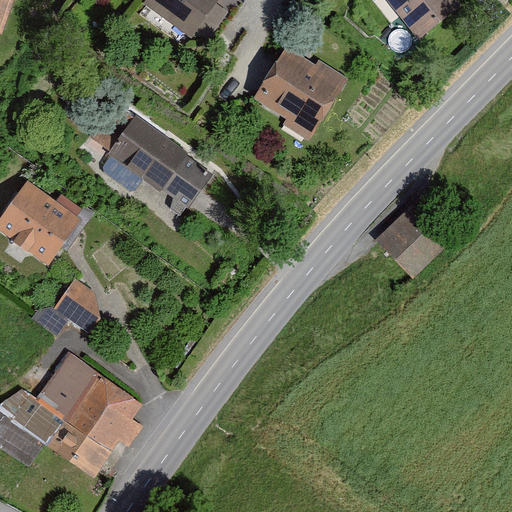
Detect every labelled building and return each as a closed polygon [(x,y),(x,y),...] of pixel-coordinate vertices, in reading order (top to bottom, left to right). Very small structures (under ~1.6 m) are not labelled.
[(0,0),(0,32),(9,0),(0,0)] [(219,0),(145,0),(143,3),(191,38),(219,0)] [(445,0),(383,0),(417,44),(456,14),(445,0)] [(336,74),(270,37),(233,102),(299,139),(336,74)] [(215,173),(137,116),(110,153),(188,210),(215,173)] [(81,220),(28,182),(0,220),(0,230),(49,265),(81,220)] [(469,253),(431,207),(378,251),(416,297),(469,253)] [(95,293),(75,279),(56,308),(92,332),(101,318),(95,293)] [(138,412),(61,359),(14,425),(91,479),(138,412)]
